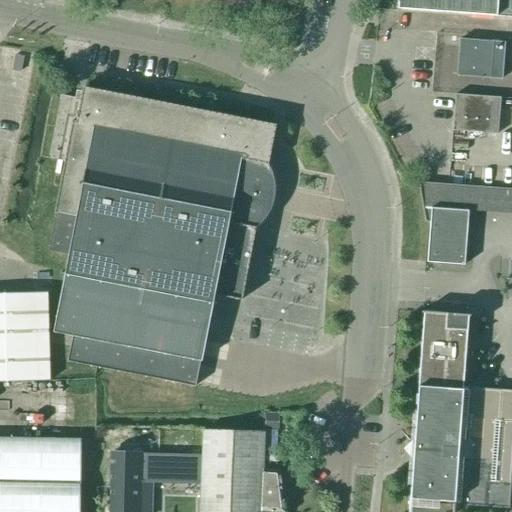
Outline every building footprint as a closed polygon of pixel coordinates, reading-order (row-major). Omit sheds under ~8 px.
[(511,15),(511,2),(511,0),(399,0),(399,8),(494,15),(511,15)] [(502,80),(504,43),(459,40),(457,76),(502,80)] [(55,214),(48,251),(68,255),(53,333),(72,337),(67,362),(195,387),(199,362),(201,362),(214,296),(241,301),(255,228),(256,227),(258,226),(259,225),(262,221),(266,217),(268,213),(270,209),(272,204),(273,199),(274,194),(274,189),(274,184),(273,179),(272,174),(270,170),(267,165),(265,161),(264,161),(270,129),(86,93),(84,101),(61,96),(48,160),(64,163),(54,214),(55,214)] [(497,135),(500,99),(455,95),(452,131),(497,135)] [(464,266),(470,187),(418,183),(425,223),(429,223),(426,263),(464,266)] [(0,382),(49,381),(46,293),(0,294),(0,382)] [(469,317),(469,316),(422,312),(422,314),(423,314),(413,445),(409,445),(408,455),(412,456),(408,511),(453,511),(454,502),(459,503),(459,505),(508,509),(511,461),(511,391),(468,388),(468,390),(463,390),(468,317),(469,317)] [(278,431),(279,413),(264,413),(264,433),(261,511),(285,511),(279,471),(277,471),(277,454),(275,454),(276,431),(278,431)] [(100,429),(100,440),(140,441),(140,430),(100,429)] [(202,484),(201,511),(261,511),(264,433),(204,431),(203,456),(203,462),(202,484)] [(0,511),(79,511),(81,439),(0,437),(0,511)] [(110,452),(108,511),(139,511),(140,483),(202,484),(203,462),(203,456),(143,454),(143,452),(141,452),(141,454),(111,454),(111,452),(110,452)]
